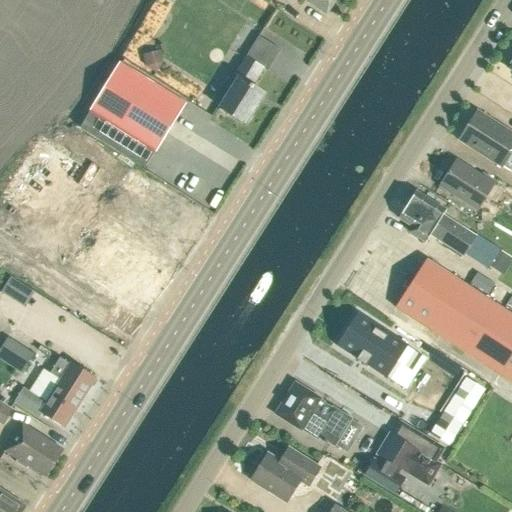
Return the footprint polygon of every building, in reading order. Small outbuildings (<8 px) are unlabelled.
[(299,0),(300,0),(299,0),(302,0),(326,15),(335,0),(299,0)] [(273,15),(293,33),(301,24),(281,6),(273,15)] [(151,56),(144,66),(156,73),(162,63),(151,56)] [(245,125),(264,94),(252,86),(263,69),(245,58),(235,73),(238,75),(218,108),(245,125)] [(155,154),(186,105),(119,64),(89,112),(155,154)] [(511,133),(477,111),(458,141),(501,169),(502,167),(511,173),(511,133)] [(89,114),(79,130),(143,171),(154,154),(89,114)] [(480,175),(455,159),(439,187),(477,211),(496,181),(482,173),(480,175)] [(102,177),(85,199),(118,224),(135,202),(102,177)] [(500,252),(442,216),(446,211),(415,192),(398,219),(412,228),(408,233),(425,243),(430,236),(463,257),(464,255),(488,270),(500,252)] [(401,302),(397,308),(497,373),(507,359),(511,362),(511,313),(428,259),(412,284),(408,291),(401,302)] [(350,311),(329,345),(380,377),(401,344),(350,311)] [(0,350),(0,358),(22,372),(34,353),(8,337),(0,350)] [(407,347),(387,378),(405,390),(425,359),(407,347)] [(61,380),(56,389),(80,404),(96,379),(71,363),(59,356),(49,372),(61,380)] [(467,374),(434,425),(454,438),(487,388),(467,374)] [(295,383),(275,414),(317,440),(319,436),(335,446),(352,419),(332,406),(331,407),(324,403),(325,402),(295,383)] [(80,404),(56,389),(47,403),(25,389),(16,401),(40,416),(41,414),(64,429),(80,404)] [(0,402),(0,424),(4,427),(14,411),(0,402)] [(45,477),(63,451),(22,425),(5,452),(18,459),(15,463),(26,469),(28,466),(45,477)] [(389,433),(375,456),(382,460),(379,465),(398,476),(400,471),(428,488),(442,465),(389,433)] [(321,466),(289,447),(280,460),(268,452),(251,479),(286,502),(300,480),(309,485),(321,466)] [(395,495),(404,479),(398,476),(379,465),(372,461),(363,476),(395,495)] [(26,477),(0,465),(0,479),(20,489),(26,477)] [(0,511),(22,511),(26,507),(0,490),(0,511)]
